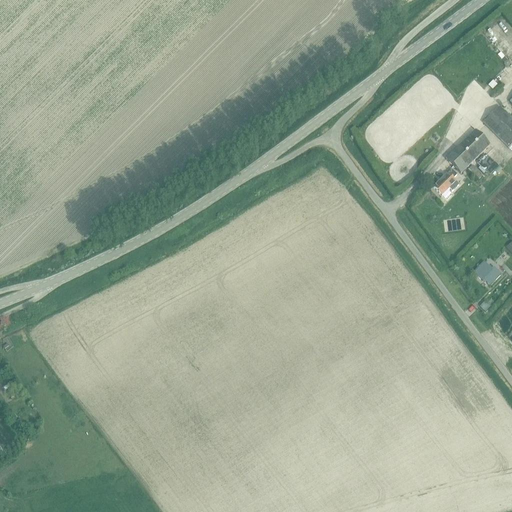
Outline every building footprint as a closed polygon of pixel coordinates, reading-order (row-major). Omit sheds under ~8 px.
[(508,150),(511,145),(511,121),(499,109),(482,125),(508,150)] [(460,175),(489,147),(475,133),(446,161),(460,175)] [(496,181),(509,168),(503,161),(489,174),(496,181)] [(478,181),(483,176),(473,166),(468,171),(478,181)] [(451,195),(458,188),(452,181),(457,177),(452,171),(433,189),(442,198),(448,191),(451,195)] [(490,286),(500,276),(494,270),(492,272),(484,264),(474,274),(482,282),(484,280),(490,286)] [(488,307),(493,302),(487,297),(483,303),(488,307)]
